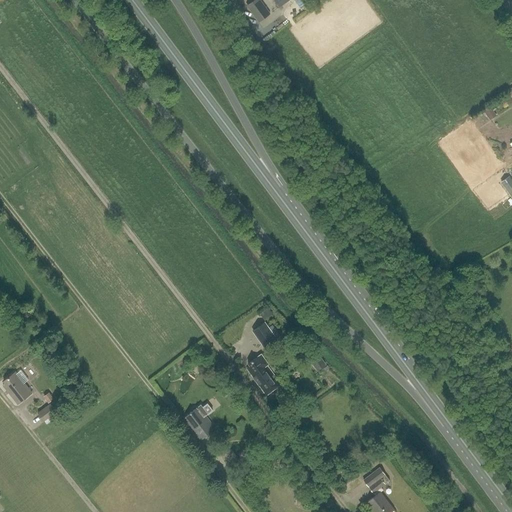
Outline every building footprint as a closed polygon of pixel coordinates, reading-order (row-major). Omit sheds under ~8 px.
[(258,0),(256,0),(248,6),(260,23),(270,16),(258,0)] [(490,120),(497,116),(492,107),(485,112),(490,120)] [(501,160),(511,156),(509,149),(498,153),(501,160)] [(511,179),(509,177),(501,183),(511,197),(511,179)] [(435,285),(446,277),(440,267),(428,275),(435,285)] [(452,290),(445,280),(438,284),(444,294),(452,290)] [(268,308),(259,315),(264,321),(273,315),(268,308)] [(251,331),(264,349),(277,339),(265,322),(251,331)] [(269,365),(261,355),(248,364),(250,367),(247,369),(266,396),(280,385),(267,366),(269,365)] [(326,365),(319,355),(310,361),(317,372),(326,365)] [(4,382),(5,384),(3,386),(18,405),(32,394),(16,373),(4,382)] [(54,399),(49,393),(44,397),(49,403),(54,399)] [(51,404),(38,413),(44,422),(48,419),(50,422),(57,417),(55,414),(57,412),(51,404)] [(189,419),(185,422),(201,442),(216,430),(206,416),(213,411),(207,404),(203,408),(201,406),(187,416),(189,419)] [(229,447),(219,455),(229,469),(240,461),(229,447)] [(392,511),(395,510),(381,493),(383,491),(381,488),(389,482),(378,469),(364,480),(376,495),(366,503),(373,511),(392,511)]
